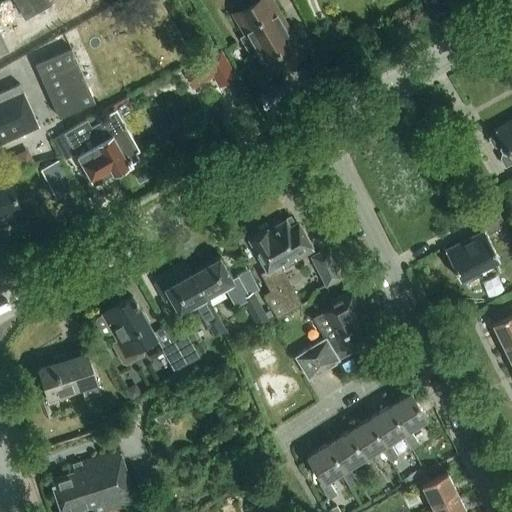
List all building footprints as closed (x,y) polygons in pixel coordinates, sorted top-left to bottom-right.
[(9,0),(0,5),(0,24),(9,19),(21,12),(24,17),(48,4),(45,0),(9,0)] [(268,0),(257,0),(234,14),(246,34),(239,38),(250,56),(256,52),(269,73),(280,67),(283,73),(293,67),(290,61),(300,55),(268,0)] [(18,39),(9,19),(0,24),(0,50),(5,48),(4,45),(18,39)] [(33,62),(57,116),(93,100),(69,46),(33,62)] [(221,49),(184,70),(194,87),(214,77),(219,87),(237,77),(221,49)] [(0,90),(0,141),(34,127),(15,84),(0,90)] [(64,130),(52,137),(65,158),(76,152),(92,181),(112,170),(113,172),(115,171),(119,172),(128,168),(128,163),(139,157),(141,156),(137,150),(140,148),(116,105),(107,110),(110,115),(90,126),(86,118),(64,130)] [(511,119),(494,130),(496,133),(488,137),(493,145),(499,146),(501,151),(500,158),(505,167),(511,162),(511,177),(511,178),(511,179),(511,119)] [(57,160),(39,169),(49,188),(67,179),(57,160)] [(11,183),(0,186),(0,211),(9,209),(10,215),(37,207),(33,195),(16,200),(11,183)] [(482,230),(444,249),(459,279),(461,277),(463,282),(478,275),(476,270),(498,259),(486,234),(505,225),(496,208),(476,218),(482,230)] [(262,295),(274,316),(297,303),(278,268),(311,249),(296,223),(288,228),(284,221),(281,222),(280,220),(270,225),(272,228),(266,231),(264,228),(247,238),(263,268),(257,272),(268,291),(262,295)] [(342,276),(327,247),(310,255),(325,284),(342,276)] [(218,256),(191,271),(205,297),(224,286),(235,305),(243,301),(257,325),(267,319),(251,292),(247,294),(236,275),(231,278),(218,256)] [(179,278),(176,271),(159,280),(178,312),(191,305),(205,330),(209,327),(214,335),(224,330),(205,297),(191,271),(179,278)] [(308,378),(338,360),(355,349),(377,338),(353,290),(331,302),(333,307),(313,318),(323,338),(294,355),(308,378)] [(103,312),(96,316),(95,320),(101,332),(105,333),(112,329),(118,340),(111,344),(110,347),(119,364),(125,365),(142,356),(144,348),(149,346),(147,341),(154,337),(131,295),(102,311),(103,312)] [(492,323),(504,348),(511,343),(511,303),(492,313),(496,321),(492,323)] [(185,335),(172,341),(185,364),(198,357),(185,335)] [(172,371),(185,364),(172,341),(160,348),(172,371)] [(52,356),(53,361),(38,366),(48,395),(81,384),(84,395),(99,390),(84,345),(52,356)] [(137,386),(131,385),(126,388),(132,398),(141,393),(137,386)] [(410,393),(386,407),(402,434),(410,447),(418,443),(410,429),(426,419),(410,393)] [(382,447),(390,460),(398,455),(389,441),(402,434),(386,407),(366,420),(382,447)] [(345,432),(361,459),(370,473),(377,468),(369,454),(382,447),(366,420),(345,432)] [(348,467),(361,459),(345,432),(324,445),(340,472),(349,485),(356,480),(348,467)] [(336,493),(328,479),(340,472),(324,445),(306,456),(322,481),(319,483),(328,498),(336,493)] [(71,464),(73,471),(51,478),(61,511),(71,511),(85,508),(86,511),(94,511),(135,498),(119,449),(71,464)] [(421,485),(432,509),(458,497),(446,472),(421,485)] [(432,509),(433,511),(465,511),(458,497),(432,509)]
